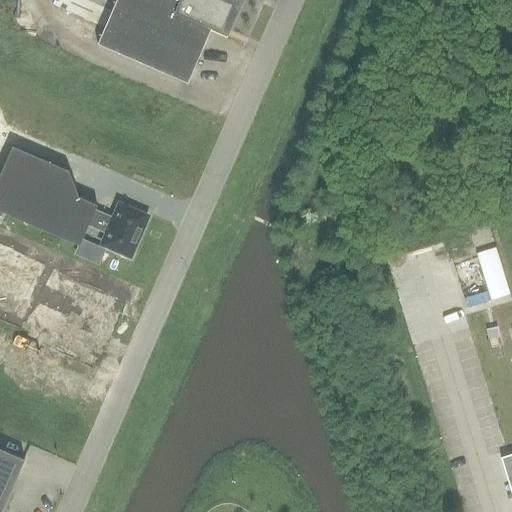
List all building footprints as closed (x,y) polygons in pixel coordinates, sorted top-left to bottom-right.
[(229,30),(242,2),(237,0),(180,0),(180,1),(176,0),(116,0),(98,45),(188,84),(212,29),(222,33),(224,28),(229,30)] [(114,218),(95,210),(97,206),(79,197),(69,170),(13,147),(0,175),(0,211),(80,246),(89,226),(107,233),(102,245),(130,257),(148,217),(120,204),(114,218)] [(0,320),(25,332),(52,269),(0,246),(0,320)] [(511,294),(497,248),(477,254),(492,300),(511,294)] [(75,295),(68,312),(80,318),(69,344),(92,354),(104,328),(107,330),(115,312),(75,295)] [(0,344),(0,406),(55,430),(70,397),(46,386),(54,368),(0,344)] [(0,449),(0,511),(2,511),(12,491),(11,491),(25,460),(0,449)] [(511,455),(501,459),(511,494),(511,455)]
